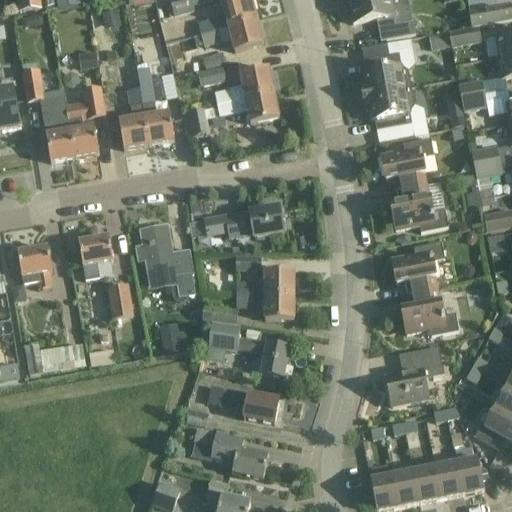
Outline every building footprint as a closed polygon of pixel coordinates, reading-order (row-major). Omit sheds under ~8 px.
[(18,0),(20,14),(41,11),(39,0),(18,0)] [(168,0),(169,0),(165,2),(170,20),(174,19),(174,20),(194,15),(192,9),(221,2),(220,0),(168,0)] [(195,28),(198,39),(258,23),(251,0),(246,0),(223,6),(226,19),(197,26),(198,27),(195,28)] [(390,0),(374,0),(349,5),(353,27),(383,21),(387,44),(416,38),(413,24),(396,28),(390,0)] [(511,0),(489,0),(468,4),(470,17),(464,18),(467,32),(511,23),(511,9),(509,10),(507,0),(511,0)] [(121,29),(118,13),(103,16),(106,33),(121,29)] [(258,23),(198,39),(201,50),(203,49),(204,51),(232,43),(235,55),(264,48),(258,23)] [(481,46),(478,30),(448,36),(452,52),(481,46)] [(511,35),(494,39),(498,61),(511,58),(511,35)] [(411,43),(393,46),(387,47),(389,59),(364,63),(366,75),(363,76),(365,87),(361,87),(363,100),(412,91),(409,73),(415,67),(411,43)] [(96,56),(79,59),(81,73),(98,71),(96,56)] [(202,61),(205,71),(225,66),(222,56),(202,61)] [(511,58),(498,61),(502,83),(511,80),(511,58)] [(137,73),(140,92),(149,149),(174,145),(170,116),(157,118),(149,71),(137,73)] [(223,71),(204,74),(197,76),(200,91),(226,86),(223,71)] [(215,96),(216,106),(217,107),(275,96),(270,71),(241,76),(244,90),(215,96)] [(22,77),(27,108),(45,105),(40,74),(22,77)] [(172,79),(160,81),(164,106),(178,104),(174,82),(173,83),(172,79)] [(13,82),(0,84),(0,135),(21,132),(13,82)] [(459,89),(461,102),(485,98),(482,84),(459,89)] [(101,91),(83,94),(85,106),(86,106),(88,122),(105,119),(101,91)] [(412,91),(363,100),(366,113),(369,112),(371,123),(375,122),(377,134),(412,127),(410,116),(415,108),(412,91)] [(127,94),(130,112),(132,123),(120,124),(124,153),(149,149),(140,92),(127,94)] [(204,113),(181,118),(186,144),(193,143),(192,140),(210,136),(207,123),(215,121),(219,120),(249,114),(251,127),(280,121),(275,96),(217,107),(216,106),(204,108),(204,113)] [(485,98),(461,102),(464,117),(487,112),(485,98)] [(465,129),(460,102),(448,104),(453,131),(465,129)] [(85,106),(66,109),(75,163),(99,159),(95,130),(84,132),(83,124),(89,123),(88,122),(86,106),(85,106)] [(55,129),(56,137),(46,138),(51,166),(75,163),(66,109),(46,113),(49,130),(55,129)] [(453,144),(465,141),(463,132),(451,135),(453,144)] [(394,183),(396,195),(427,189),(425,177),(426,177),(423,162),(435,160),(431,142),(404,148),(405,155),(381,159),(386,184),(394,183)] [(471,155),(474,169),(500,164),(497,149),(471,155)] [(500,164),(474,169),(477,184),(503,179),(500,164)] [(427,189),(396,195),(399,208),(391,210),(396,234),(419,230),(421,237),(449,231),(445,214),(433,216),(431,202),(429,202),(427,189)] [(479,195),(480,203),(493,200),(491,193),(479,195)] [(493,200),(480,203),(482,211),(494,208),(493,200)] [(280,210),(250,215),(207,221),(208,225),(196,226),(198,240),(229,235),(230,242),(254,238),(254,241),(284,236),(282,221),(285,221),(284,212),(280,212),(280,210)] [(487,235),(511,230),(511,213),(483,219),(487,235)] [(142,233),(145,249),(135,250),(138,266),(147,265),(150,280),(174,275),(178,302),(195,298),(199,297),(195,278),(194,279),(190,253),(172,256),(168,229),(142,233)] [(467,245),(471,247),(475,247),(478,243),(477,238),(473,235),(469,236),(466,240),(467,245)] [(80,246),(79,246),(86,285),(115,280),(112,265),(114,265),(114,264),(110,240),(80,246)] [(404,287),(407,299),(437,293),(435,281),(436,281),(433,266),(445,264),(442,246),(414,252),(415,259),(392,263),(396,288),(404,287)] [(23,281),(36,278),(39,292),(42,292),(43,296),(49,295),(48,291),(52,290),(50,276),(52,275),(48,251),(18,256),(23,281)] [(261,276),(261,261),(236,260),(236,275),(261,276)] [(266,275),(266,299),(294,299),(295,275),(266,275)] [(495,287),(498,299),(509,297),(506,284),(495,287)] [(236,286),(236,299),(254,299),(254,286),(236,286)] [(11,291),(14,302),(15,306),(27,304),(24,288),(11,291)] [(129,288),(107,292),(113,325),(134,321),(129,288)] [(437,293),(407,299),(409,312),(401,313),(406,338),(430,334),(432,341),(459,335),(456,318),(444,320),(441,306),(440,306),(437,293)] [(236,299),(236,313),(254,312),(254,299),(236,299)] [(294,299),(266,299),(265,323),(294,324),(294,299)] [(238,328),(240,314),(207,309),(205,323),(238,328)] [(183,326),(161,329),(165,357),(187,354),(183,326)] [(211,329),(208,353),(209,353),(226,355),(237,357),(237,355),(241,356),(256,358),(257,359),(256,364),(254,364),(252,375),(262,377),(283,382),(289,352),(267,348),(248,344),(238,342),(240,332),(211,329)] [(495,332),(488,343),(497,348),(504,337),(495,332)] [(23,352),(24,359),(28,379),(45,377),(44,376),(85,370),(82,349),(40,355),(39,350),(23,352)] [(425,382),(444,378),(439,351),(404,358),(408,376),(386,380),(391,410),(429,403),(425,382)] [(209,353),(208,364),(225,366),(226,355),(209,353)] [(93,369),(117,365),(116,354),(91,357),(93,369)] [(478,361),(473,372),(482,377),(488,366),(478,361)] [(17,367),(0,369),(0,383),(19,381),(17,367)] [(473,372),(466,383),(476,388),(482,377),(473,372)] [(232,414),(233,406),(246,409),(243,423),(274,429),(279,404),(249,398),(210,390),(208,407),(220,410),(220,412),(232,414)] [(511,393),(508,391),(497,411),(511,419),(511,393)] [(511,419),(497,411),(486,431),(481,428),(475,440),(499,454),(505,443),(511,446),(511,419)] [(457,412),(446,414),(448,424),(460,422),(457,412)] [(180,425),(186,427),(205,432),(208,417),(189,414),(185,413),(180,425)] [(446,414),(434,416),(436,427),(448,424),(446,414)] [(416,425),(404,427),(406,438),(418,435),(416,425)] [(404,427),(392,430),(394,440),(406,438),(404,427)] [(383,431),(371,434),(373,444),(385,442),(383,431)] [(194,446),(214,450),(211,462),(234,467),(232,477),(263,483),(268,459),(242,453),(244,442),(216,436),(216,437),(196,433),(194,446)] [(478,462),(456,467),(463,499),(484,495),(478,462)] [(456,467),(435,471),(441,503),(463,499),(456,467)] [(435,471),(413,475),(420,508),(441,503),(435,471)] [(413,475),(392,480),(399,511),(420,508),(413,475)] [(172,490),(195,489),(194,476),(172,477),(172,490)] [(371,484),(376,511),(398,511),(399,511),(392,480),(371,484)] [(210,484),(208,497),(206,508),(219,511),(248,511),(250,505),(226,500),(229,488),(210,484)] [(174,511),(181,494),(160,487),(152,510),(157,511),(174,511)]
